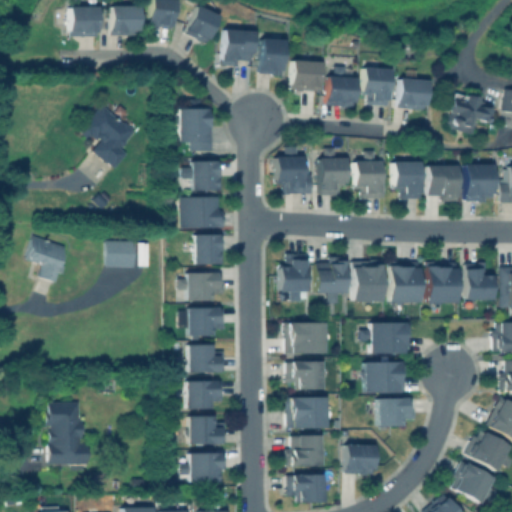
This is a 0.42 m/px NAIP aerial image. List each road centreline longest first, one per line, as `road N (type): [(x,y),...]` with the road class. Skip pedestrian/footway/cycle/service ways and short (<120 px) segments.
road 1 (residential): [(251,511),(253,118)]
road 2 (residential): [(76,53),(166,56),(222,104),(253,118),(379,132)]
road 3 (residential): [(248,220),(511,231)]
road 4 (residential): [(360,511),(413,472),(434,435),(449,372)]
